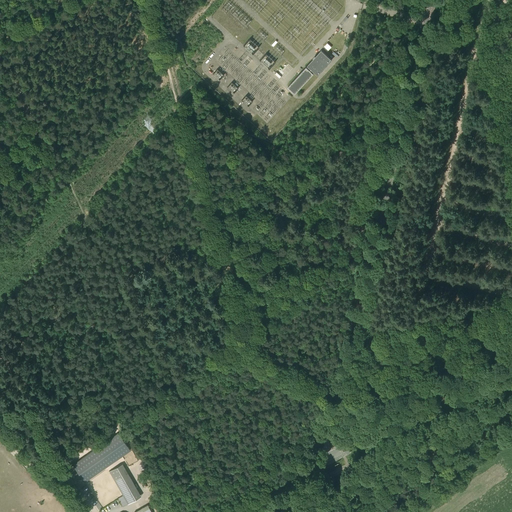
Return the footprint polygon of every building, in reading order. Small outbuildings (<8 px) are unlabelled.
[(289,86),(296,92),(315,72),(318,75),(332,60),(322,51),(307,67),(306,67),(289,86)] [(214,73),(219,78),(222,74),(217,69),(214,73)] [(233,93),(237,89),(232,83),(228,87),(233,93)] [(245,96),(242,100),(247,104),(251,100),(245,96)] [(128,453),(116,436),(71,468),(83,485),(128,453)] [(129,476),(117,483),(123,495),(136,488),(129,476)] [(123,495),(118,498),(122,504),(127,501),(123,495)]
